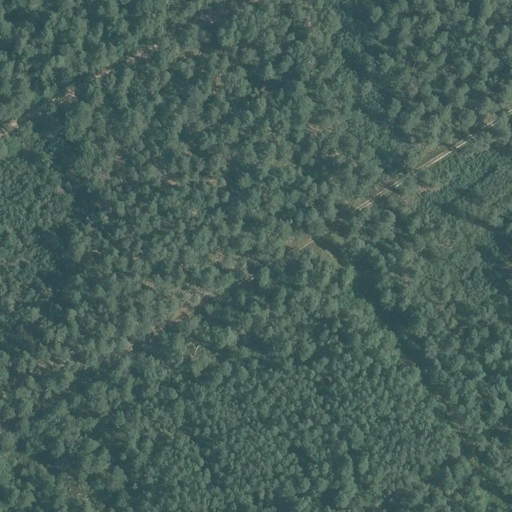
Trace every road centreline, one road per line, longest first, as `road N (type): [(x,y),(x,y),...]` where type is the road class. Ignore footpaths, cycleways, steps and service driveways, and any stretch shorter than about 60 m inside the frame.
road 1 (track): [(0,435),(511,112)]
road 2 (track): [(247,0),(0,135)]
